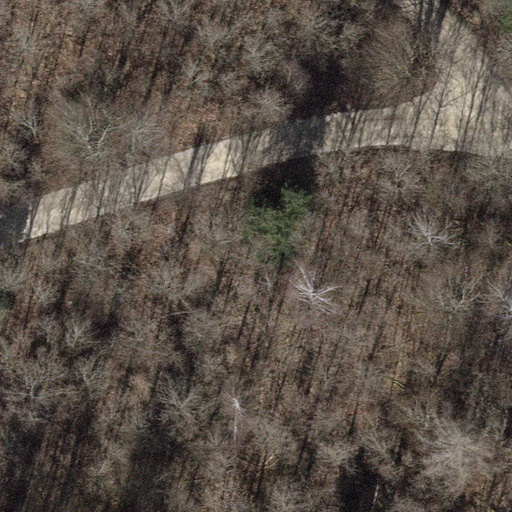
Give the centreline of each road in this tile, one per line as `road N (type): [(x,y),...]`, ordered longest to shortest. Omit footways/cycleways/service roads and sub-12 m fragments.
road 1 (track): [(0,239),(195,167),(386,124),(511,116)]
road 2 (track): [(417,0),(511,104)]
